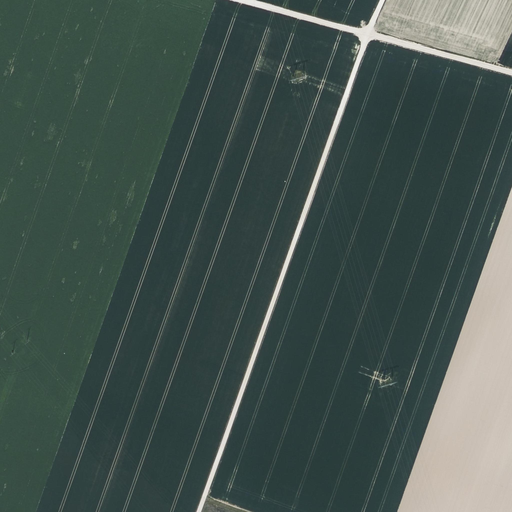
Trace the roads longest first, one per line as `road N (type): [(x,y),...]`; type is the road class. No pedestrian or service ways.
road 1 (track): [(199,511),(368,34)]
road 2 (track): [(511,73),(368,34)]
road 3 (track): [(368,34),(240,0)]
